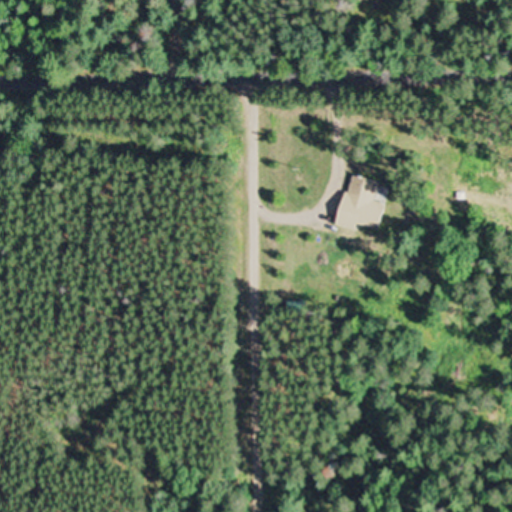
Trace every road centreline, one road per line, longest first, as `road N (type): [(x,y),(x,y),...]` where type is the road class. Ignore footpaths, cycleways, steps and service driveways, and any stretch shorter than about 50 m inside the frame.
road 1 (residential): [(0,77),(511,75)]
road 2 (residential): [(243,76),(261,511)]
